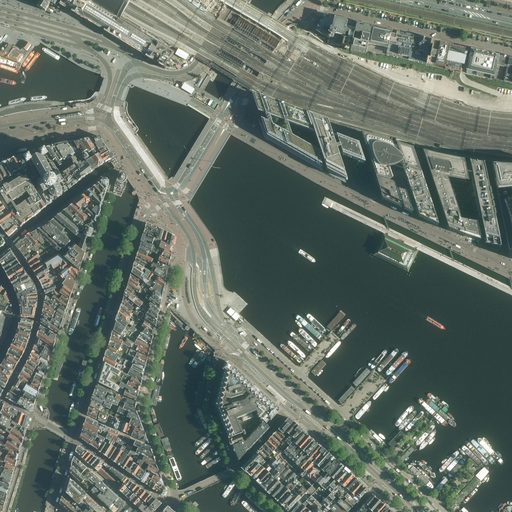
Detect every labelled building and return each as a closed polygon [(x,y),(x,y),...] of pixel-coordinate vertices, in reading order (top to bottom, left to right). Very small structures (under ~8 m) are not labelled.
[(172,52),(119,20),(131,0),(41,0),(40,2),(41,3),(40,4),(39,6),(38,5),(38,6),(40,8),(40,9),(41,8),(42,8),(43,9),(42,10),(43,10),(45,11),(46,10),(46,11),(46,10),(46,8),(47,7),(48,7),(51,2),(55,5),(57,1),(58,0),(64,0),(62,4),(63,4),(63,5),(64,6),(64,5),(66,6),(66,7),(67,8),(78,14),(84,18),(84,17),(95,24),(100,27),(105,30),(106,31),(115,36),(121,40),(140,51),(142,52),(142,53),(157,62),(158,62),(158,63),(159,63),(160,64),(162,65),(163,66),(164,66),(167,60),(170,55),(172,52)] [(323,18),(315,31),(316,31),(329,39),(333,18),(332,18),(328,18),(328,17),(327,17),(326,17),(325,17),(325,16),(323,17),(323,18)] [(329,39),(328,44),(342,46),(342,45),(347,22),(333,18),(329,39)] [(347,22),(342,45),(351,47),(356,24),(349,22),(347,22)] [(351,47),(351,48),(367,51),(372,27),(371,27),(356,24),(351,47)] [(372,27),(367,51),(386,55),(391,32),(391,31),(388,31),(382,29),(375,28),(372,27)] [(391,32),(386,55),(408,60),(413,37),(411,36),(411,35),(406,34),(406,35),(399,33),(394,31),(394,32),(391,32)] [(413,37),(408,60),(415,61),(416,56),(417,51),(420,38),(413,36),(413,37)] [(416,56),(415,61),(426,64),(431,41),(426,40),(426,39),(420,38),(417,51),(421,52),(420,57),(416,56)] [(431,41),(426,64),(435,66),(444,68),(449,45),(444,43),(441,43),(440,42),(440,43),(439,43),(440,42),(431,40),(431,41)] [(27,51),(31,45),(25,41),(21,47),(27,51)] [(0,57),(17,64),(23,56),(18,51),(7,43),(4,48),(3,47),(1,48),(1,49),(0,48),(0,57)] [(449,45),(444,68),(460,72),(462,65),(464,66),(466,54),(464,54),(465,48),(449,45)] [(493,79),(499,56),(471,50),(470,50),(465,73),(483,77),(483,74),(491,76),(490,78),(493,79)] [(507,67),(509,58),(499,56),(493,79),(503,81),(507,67)] [(511,58),(509,58),(507,67),(503,81),(511,83),(511,58)] [(269,100),(245,142),(245,143),(303,176),(310,179),(334,192),(368,210),(371,211),(424,237),(438,244),(446,248),(501,275),(511,279),(511,163),(509,163),(499,162),(486,161),(477,160),(466,158),(446,154),(442,152),(437,150),(428,147),(423,146),(423,145),(418,144),(413,143),(408,142),(399,139),(382,134),(360,128),(332,121),(307,114),(269,100)] [(95,149),(93,146),(89,139),(81,141),(98,166),(104,162),(102,159),(100,156),(98,152),(95,149)] [(79,151),(73,142),(72,143),(71,140),(68,141),(68,143),(76,155),(80,161),(83,158),(81,155),(79,156),(77,153),(79,151)] [(95,149),(104,143),(101,140),(97,143),(93,146),(95,149)] [(98,166),(81,141),(79,141),(79,142),(77,142),(73,142),(79,151),(81,155),(83,158),(84,158),(86,162),(93,170),(98,166)] [(79,182),(92,172),(93,170),(86,162),(82,164),(81,162),(79,164),(77,161),(78,160),(77,159),(76,159),(75,158),(73,159),(73,157),(76,155),(68,143),(63,144),(55,146),(50,147),(49,147),(45,148),(48,153),(53,162),(57,159),(59,162),(64,160),(64,161),(68,159),(69,160),(71,159),(75,165),(69,169),(64,173),(63,171),(59,173),(68,189),(69,189),(79,182)] [(98,152),(106,147),(104,143),(95,149),(98,152)] [(100,156),(108,150),(106,147),(98,152),(100,156)] [(24,157),(26,161),(50,202),(50,203),(51,202),(51,201),(52,200),(53,200),(52,200),(53,197),(54,197),(53,197),(54,197),(55,197),(55,198),(56,198),(57,197),(57,198),(58,198),(58,197),(61,195),(61,196),(62,195),(61,195),(62,194),(63,194),(63,193),(63,192),(63,191),(65,191),(65,192),(66,192),(66,191),(67,191),(68,191),(68,190),(68,189),(48,153),(45,148),(44,149),(44,150),(42,151),(42,150),(40,151),(40,152),(41,153),(32,158),(31,157),(31,156),(29,154),(28,155),(28,156),(27,157),(26,156),(24,157)] [(102,159),(110,154),(108,150),(100,156),(102,159)] [(111,158),(112,157),(110,154),(102,159),(104,162),(107,160),(108,160),(109,160),(111,159),(111,158)] [(30,180),(35,177),(23,156),(22,155),(16,157),(30,180)] [(30,180),(16,157),(11,159),(20,176),(16,178),(23,189),(27,187),(29,189),(35,200),(41,210),(46,207),(39,195),(30,180)] [(20,176),(11,159),(6,162),(16,178),(20,176)] [(23,189),(16,178),(6,162),(0,165),(17,190),(18,192),(16,193),(16,194),(18,195),(34,216),(41,211),(41,210),(35,200),(34,201),(27,190),(29,189),(27,187),(23,189)] [(17,190),(0,165),(0,164),(0,172),(6,182),(8,185),(15,192),(17,190)] [(6,182),(0,172),(0,179),(5,187),(8,185),(6,182)] [(124,190),(127,182),(126,181),(126,180),(127,179),(127,178),(127,177),(126,176),(126,175),(125,174),(125,173),(124,173),(123,173),(122,172),(121,172),(120,172),(115,186),(114,186),(114,193),(121,196),(124,190)] [(15,197),(14,195),(16,194),(16,193),(15,192),(8,185),(5,187),(0,179),(0,199),(1,201),(0,200),(0,219),(8,215),(7,213),(10,211),(11,213),(14,211),(26,223),(32,218),(34,216),(18,195),(15,197)] [(107,190),(109,183),(109,182),(109,181),(108,181),(108,180),(107,180),(107,179),(107,180),(106,179),(105,179),(104,179),(104,180),(100,182),(107,190)] [(46,207),(50,203),(38,182),(34,184),(39,195),(46,207)] [(107,190),(100,182),(97,185),(105,194),(107,190)] [(105,194),(97,185),(92,189),(103,201),(105,194)] [(103,201),(92,189),(85,194),(100,210),(100,209),(103,201)] [(79,219),(85,213),(80,209),(85,204),(98,217),(100,210),(85,194),(80,198),(74,203),(67,209),(74,215),(77,217),(79,219)] [(98,217),(85,204),(80,209),(85,213),(96,222),(98,217)] [(74,220),(72,218),(74,215),(67,209),(61,213),(76,227),(81,222),(79,219),(77,217),(74,220)] [(12,219),(14,220),(15,221),(15,222),(18,225),(21,227),(26,223),(14,211),(11,213),(8,215),(0,219),(0,225),(0,226),(8,221),(10,220),(12,219)] [(79,229),(76,227),(61,213),(61,214),(55,218),(66,227),(68,229),(72,232),(75,234),(79,229)] [(79,219),(81,222),(89,228),(93,230),(96,222),(85,213),(79,219)] [(64,230),(66,227),(55,218),(49,223),(67,238),(72,232),(68,229),(66,231),(64,230)] [(4,231),(15,222),(15,221),(11,224),(8,221),(0,226),(4,231)] [(9,237),(17,229),(15,227),(18,225),(15,222),(4,231),(9,237)] [(93,230),(89,228),(81,222),(76,227),(79,229),(81,230),(83,232),(82,234),(84,234),(83,235),(90,238),(93,230)] [(68,238),(67,238),(49,223),(41,228),(63,247),(63,248),(64,249),(59,253),(79,271),(85,253),(68,238)] [(157,234),(159,229),(148,224),(147,225),(145,229),(154,233),(157,234)] [(63,247),(41,228),(36,231),(58,252),(59,252),(63,248),(63,247)] [(90,238),(83,235),(78,233),(81,230),(79,229),(75,234),(81,239),(81,240),(89,242),(90,238)] [(153,239),(154,233),(145,229),(144,235),(153,239)] [(167,244),(170,234),(164,231),(159,229),(157,234),(154,233),(153,239),(162,242),(167,244)] [(46,260),(56,254),(58,252),(36,231),(30,234),(30,233),(25,237),(34,247),(39,242),(42,246),(46,251),(39,257),(43,262),(46,260)] [(373,256),(374,256),(408,273),(408,272),(419,252),(419,251),(418,251),(417,250),(403,244),(399,242),(386,235),(384,234),(384,235),(383,235),(373,255),(373,256)] [(85,253),(89,242),(81,240),(80,242),(79,241),(78,241),(71,235),(68,238),(85,253)] [(162,242),(153,239),(144,235),(142,242),(150,245),(154,247),(154,246),(161,249),(162,242)] [(34,247),(25,237),(22,240),(16,246),(19,250),(21,253),(23,256),(34,247)] [(27,260),(42,246),(39,242),(34,247),(23,256),(27,260)] [(159,256),(160,253),(160,251),(161,249),(154,246),(154,247),(150,245),(142,242),(140,246),(159,256)] [(171,257),(173,247),(167,244),(162,242),(161,249),(160,251),(163,253),(171,257)] [(39,257),(46,251),(42,246),(27,260),(30,264),(39,257)] [(159,256),(140,246),(139,252),(155,260),(156,261),(157,260),(158,261),(159,256)] [(0,262),(13,253),(10,249),(0,258),(0,257),(0,261),(0,263),(0,262)] [(155,260),(139,252),(137,257),(150,263),(151,264),(154,265),(155,260)] [(2,266),(15,257),(13,253),(0,262),(2,266)] [(170,261),(171,257),(163,253),(163,255),(160,253),(159,256),(170,261)] [(52,264),(62,258),(59,255),(58,254),(48,260),(44,263),(47,267),(52,264)] [(170,261),(159,256),(158,261),(169,266),(170,261)] [(4,270),(18,262),(15,257),(2,266),(4,270)] [(41,263),(43,262),(39,257),(30,264),(32,268),(41,263)] [(150,263),(137,257),(136,260),(149,266),(150,263)] [(62,272),(70,265),(66,261),(62,258),(52,264),(54,268),(54,269),(59,266),(62,272)] [(149,266),(136,260),(135,263),(150,272),(150,270),(148,269),(149,266)] [(168,267),(156,261),(155,260),(154,265),(167,271),(168,267)] [(7,274),(21,266),(18,262),(4,270),(7,274)] [(36,274),(38,278),(54,268),(52,264),(47,267),(44,263),(42,264),(33,270),(36,274)] [(152,273),(150,272),(135,263),(133,268),(151,279),(152,273)] [(165,281),(167,271),(154,265),(151,264),(150,270),(150,272),(152,273),(165,281)] [(71,296),(76,282),(76,280),(79,272),(70,265),(62,272),(59,276),(56,277),(60,282),(59,283),(55,285),(57,290),(58,291),(58,292),(59,293),(60,293),(61,294),(70,299),(71,296)] [(28,277),(27,275),(25,271),(21,266),(7,274),(13,285),(28,277)] [(59,276),(62,272),(59,266),(54,269),(54,268),(38,278),(42,283),(56,277),(59,276)] [(164,289),(150,280),(151,279),(133,268),(132,273),(143,280),(145,281),(144,283),(148,286),(162,296),(164,289)] [(143,280),(132,273),(130,277),(142,285),(143,280)] [(165,281),(152,273),(151,279),(150,280),(164,289),(165,281)] [(15,288),(31,281),(28,277),(13,285),(15,288)] [(59,283),(60,282),(56,277),(42,283),(44,289),(50,286),(55,285),(59,283)] [(146,293),(148,286),(144,283),(143,285),(142,285),(130,277),(129,281),(140,289),(139,293),(144,297),(145,295),(146,293)] [(18,294),(35,287),(31,281),(15,288),(18,294)] [(140,289),(129,281),(128,285),(139,293),(140,289)] [(0,308),(5,311),(11,305),(9,300),(7,295),(4,290),(0,285),(0,308)] [(162,296),(148,286),(146,293),(150,296),(161,303),(162,296)] [(37,295),(36,291),(35,287),(18,294),(19,299),(25,297),(30,296),(37,295)] [(137,293),(128,287),(126,290),(134,296),(137,293)] [(68,305),(60,299),(61,298),(59,296),(60,295),(59,294),(58,294),(58,293),(57,293),(57,292),(56,291),(56,290),(51,292),(53,295),(50,298),(50,297),(49,298),(47,296),(46,296),(45,300),(56,307),(57,308),(59,305),(66,310),(68,305)] [(149,307),(139,299),(141,296),(137,293),(134,296),(126,290),(124,296),(138,305),(136,309),(139,312),(142,313),(144,309),(148,312),(149,307)] [(69,300),(60,295),(59,296),(61,298),(60,299),(68,305),(69,300)] [(161,303),(150,296),(149,297),(145,295),(144,297),(159,308),(160,308),(161,304),(161,303)] [(108,297),(104,296),(99,310),(104,312),(108,297)] [(138,305),(124,296),(123,300),(131,306),(132,304),(135,305),(134,307),(136,309),(138,305)] [(159,308),(144,297),(144,298),(141,296),(139,299),(149,307),(158,313),(160,308),(159,308)] [(56,307),(45,300),(44,305),(54,310),(56,307)] [(139,312),(136,309),(134,307),(131,306),(123,300),(122,305),(137,316),(139,312)] [(181,309),(176,304),(170,310),(176,315),(181,309)] [(54,311),(54,310),(44,305),(44,309),(53,314),(54,311)] [(140,318),(137,316),(122,305),(120,310),(131,318),(133,320),(138,324),(140,318)] [(65,313),(57,308),(56,307),(54,310),(54,311),(56,312),(64,316),(65,313)] [(158,313),(149,307),(148,312),(157,318),(158,313)] [(30,308),(21,309),(21,316),(34,319),(36,308),(30,308)] [(72,334),(73,333),(81,310),(80,309),(80,308),(79,308),(78,308),(77,308),(76,308),(76,309),(76,310),(68,332),(68,333),(68,334),(69,334),(69,335),(69,336),(70,335),(71,335),(72,334)] [(56,316),(54,315),(53,314),(44,309),(43,313),(52,318),(54,319),(56,316)] [(157,318),(148,312),(144,309),(142,313),(156,323),(157,318)] [(186,313),(181,309),(176,315),(180,319),(186,313)] [(130,321),(131,318),(120,310),(118,316),(129,323),(132,326),(136,329),(138,324),(133,320),(133,321),(134,322),(134,323),(130,321)] [(156,323),(142,313),(139,312),(137,316),(140,318),(142,320),(143,317),(146,319),(145,322),(154,329),(156,323)] [(344,312),(329,328),(333,332),(348,316),(344,312)] [(52,318),(43,313),(42,318),(50,323),(52,318)] [(180,319),(185,323),(190,318),(186,313),(180,319)] [(294,317),(321,342),(325,338),(298,313),(294,317)] [(61,324),(63,320),(56,316),(54,319),(61,324)] [(128,326),(129,323),(118,316),(117,320),(116,319),(115,321),(116,322),(133,334),(134,335),(136,329),(132,326),(132,328),(128,326)] [(310,321),(326,336),(330,332),(314,317),(310,321)] [(349,317),(335,333),(339,337),(354,321),(349,317)] [(50,323),(42,318),(41,323),(48,327),(50,323)] [(61,324),(54,319),(52,318),(50,323),(60,329),(61,324)] [(154,329),(145,322),(142,320),(140,318),(138,324),(136,329),(141,332),(142,330),(142,327),(145,329),(153,335),(154,329)] [(190,318),(185,323),(187,325),(190,328),(195,322),(190,318)] [(288,323),(315,348),(319,344),(292,319),(288,323)] [(133,334),(116,322),(113,331),(123,336),(126,338),(129,340),(131,340),(132,338),(133,337),(132,337),(133,334)] [(60,329),(50,323),(48,327),(58,334),(60,329)] [(355,323),(341,338),(345,343),(360,327),(355,323)] [(31,332),(32,327),(19,324),(18,329),(31,332)] [(283,329),(310,354),(314,349),(287,324),(283,329)] [(45,336),(48,330),(45,328),(40,325),(39,332),(45,336)] [(200,327),(195,332),(198,335),(202,339),(207,334),(200,327)] [(29,340),(31,332),(18,329),(16,335),(29,340)] [(152,341),(141,332),(136,329),(134,335),(138,338),(138,335),(141,337),(140,339),(150,347),(151,345),(152,341)] [(153,335),(145,329),(144,332),(142,330),(141,332),(152,341),(152,340),(153,335)] [(55,342),(48,338),(52,333),(48,330),(45,336),(39,332),(37,337),(45,342),(53,348),(55,342)] [(277,335),(305,360),(309,355),(281,330),(277,335)] [(123,336),(113,331),(112,334),(111,334),(111,335),(112,336),(121,340),(123,336)] [(55,342),(57,336),(52,333),(48,338),(55,342)] [(203,340),(209,345),(214,340),(208,334),(203,340)] [(29,340),(16,335),(15,339),(27,345),(29,340)] [(129,342),(125,340),(126,338),(123,336),(121,340),(112,336),(110,341),(123,347),(124,345),(130,347),(130,346),(132,346),(133,343),(134,344),(134,342),(131,340),(129,340),(129,342)] [(272,341),(299,366),(304,361),(276,336),(272,341)] [(41,349),(43,346),(45,342),(37,337),(35,346),(41,349)] [(150,348),(132,338),(131,340),(134,342),(134,344),(149,352),(150,348)] [(394,338),(369,365),(374,369),(399,342),(394,338)] [(27,345),(15,339),(13,344),(25,350),(27,345)] [(209,345),(215,350),(218,347),(218,344),(214,340),(209,345)] [(339,340),(324,356),(329,360),(344,344),(339,340)] [(130,350),(123,347),(110,341),(109,346),(118,350),(120,351),(121,352),(122,349),(126,351),(125,353),(129,355),(130,350)] [(198,341),(197,342),(205,350),(209,352),(209,351),(208,348),(198,341)] [(53,348),(45,342),(43,346),(52,352),(53,348)] [(149,352),(134,344),(133,343),(132,346),(131,349),(148,356),(149,352)] [(400,343),(375,370),(380,374),(405,347),(400,343)] [(25,350),(13,344),(11,348),(23,355),(25,350)] [(41,349),(35,346),(33,351),(38,355),(41,349)] [(49,361),(52,352),(43,346),(41,349),(38,355),(40,356),(42,357),(49,361)] [(117,352),(118,350),(109,346),(108,349),(121,355),(122,352),(121,352),(120,351),(120,353),(117,352)] [(23,355),(11,348),(8,352),(21,359),(23,355)] [(123,358),(120,357),(121,355),(108,349),(107,351),(106,357),(123,366),(124,366),(126,360),(132,363),(134,358),(129,355),(125,353),(123,358)] [(406,349),(381,376),(385,380),(410,353),(406,349)] [(148,357),(130,350),(129,355),(134,358),(146,363),(148,357)] [(39,358),(40,356),(38,355),(33,351),(31,356),(40,361),(41,359),(39,358)] [(8,352),(7,355),(19,362),(21,359),(8,352)] [(192,365),(192,366),(193,367),(194,367),(195,368),(196,368),(196,367),(204,356),(205,356),(205,355),(205,354),(205,353),(205,352),(204,352),(203,352),(202,352),(201,353),(200,353),(192,364),(192,365)] [(412,354),(387,381),(391,385),(416,358),(412,354)] [(7,355),(5,360),(16,367),(19,362),(7,355)] [(43,363),(40,361),(31,356),(29,360),(27,364),(37,371),(38,370),(39,368),(37,367),(37,365),(40,367),(41,367),(43,363)] [(47,366),(49,361),(42,357),(41,359),(40,361),(43,363),(47,366)] [(106,357),(104,362),(120,371),(123,366),(106,357)] [(206,361),(206,362),(203,376),(203,377),(203,378),(204,379),(205,379),(206,379),(207,379),(207,378),(208,377),(211,363),(211,362),(211,361),(211,360),(210,360),(210,359),(210,358),(209,357),(208,358),(207,359),(206,360),(206,361)] [(144,369),(146,363),(134,358),(132,363),(144,370),(144,369)] [(323,358),(308,374),(313,378),(327,362),(323,358)] [(155,381),(155,382),(156,383),(157,383),(158,384),(159,383),(160,382),(164,365),(164,364),(164,363),(164,362),(164,361),(163,360),(163,359),(162,359),(161,360),(161,361),(160,361),(160,362),(159,363),(159,364),(155,381)] [(16,367),(5,360),(2,364),(14,371),(16,367)] [(144,370),(132,363),(126,360),(124,366),(143,376),(144,372),(145,372),(146,370),(144,369),(144,370)] [(88,363),(83,362),(79,376),(83,378),(88,363)] [(122,378),(123,373),(122,372),(120,371),(104,362),(102,367),(97,382),(117,392),(119,387),(121,382),(122,378)] [(216,406),(229,439),(240,434),(243,433),(239,424),(257,415),(258,416),(257,417),(258,418),(259,417),(261,419),(259,422),(256,419),(243,426),(247,436),(245,438),(247,439),(243,443),(242,441),(231,445),(238,462),(270,428),(267,425),(280,410),(228,363),(228,362),(225,363),(215,403),(216,405),(216,406)] [(14,371),(2,364),(0,367),(0,368),(11,375),(14,371)] [(34,378),(35,375),(37,372),(37,371),(27,364),(25,368),(23,371),(34,378)] [(143,376),(124,366),(123,366),(120,371),(122,372),(123,373),(124,374),(126,371),(129,372),(128,375),(131,377),(141,382),(143,376)] [(368,367),(354,383),(358,387),(373,371),(368,367)] [(11,375),(0,368),(0,375),(9,380),(11,375)] [(34,378),(23,371),(20,375),(32,382),(34,378)] [(141,382),(131,377),(130,379),(126,377),(127,375),(124,374),(123,373),(122,378),(140,387),(141,382)] [(9,380),(0,375),(0,380),(6,385),(7,384),(8,381),(9,380)] [(32,382),(20,375),(18,378),(18,379),(23,381),(30,385),(32,382)] [(41,383),(34,378),(32,382),(40,387),(41,383)] [(140,387),(122,378),(121,382),(139,391),(140,387)] [(21,384),(23,381),(18,379),(14,386),(18,388),(19,387),(21,384)] [(39,391),(30,385),(23,381),(21,384),(26,387),(24,390),(19,387),(18,388),(24,392),(23,392),(36,400),(39,391)] [(195,405),(201,406),(205,382),(199,381),(195,405)] [(40,387),(32,382),(30,385),(39,391),(40,387)] [(139,391),(121,382),(119,387),(123,389),(126,390),(138,396),(139,391)] [(385,382),(370,398),(375,402),(389,386),(385,382)] [(117,394),(97,385),(95,390),(106,395),(107,392),(112,394),(111,397),(115,399),(117,394)] [(352,385),(338,401),(342,405),(357,389),(352,385)] [(24,392),(18,388),(14,386),(12,390),(22,397),(23,395),(22,394),(23,392),(24,392)] [(151,405),(156,407),(161,387),(155,386),(151,405)] [(138,396),(126,390),(125,392),(122,391),(123,389),(119,387),(117,392),(121,394),(124,395),(137,401),(138,396)] [(423,393),(448,416),(449,416),(450,416),(451,415),(451,414),(452,414),(452,413),(451,412),(426,389),(424,388),(423,388),(422,389),(422,390),(423,393)] [(22,397),(12,390),(10,394),(20,400),(22,397)] [(111,397),(106,395),(95,390),(93,396),(114,405),(118,407),(121,402),(115,399),(111,397)] [(36,400),(23,392),(22,394),(23,395),(22,397),(34,405),(36,400)] [(20,400),(10,394),(7,398),(18,404),(20,400)] [(136,403),(117,394),(115,399),(121,402),(123,403),(124,403),(127,405),(135,408),(136,403)] [(114,405),(93,396),(92,401),(103,406),(112,410),(114,405)] [(34,405),(22,397),(20,400),(18,404),(19,404),(20,405),(22,406),(25,407),(25,408),(26,408),(28,409),(30,411),(33,410),(34,406),(34,405)] [(418,402),(443,426),(444,426),(445,426),(446,427),(447,426),(448,426),(448,425),(448,424),(448,423),(447,422),(422,399),(421,399),(420,398),(420,399),(419,399),(418,399),(418,400),(418,401),(418,402)] [(426,402),(426,403),(452,427),(453,427),(454,428),(454,427),(455,427),(456,427),(456,426),(456,425),(456,424),(429,399),(428,399),(427,399),(427,400),(426,400),(426,401),(426,402)] [(369,400),(354,416),(358,420),(373,404),(369,400)] [(101,411),(103,406),(92,401),(90,406),(101,411)] [(138,416),(135,408),(127,405),(126,407),(123,406),(124,403),(123,403),(120,408),(138,416)] [(395,421),(396,421),(397,420),(398,420),(399,420),(399,419),(400,419),(410,408),(411,407),(410,406),(410,405),(409,405),(408,405),(407,406),(397,416),(397,417),(396,417),(396,418),(396,419),(396,420),(395,421)] [(101,412),(101,411),(90,406),(88,411),(89,411),(100,416),(101,412)] [(398,424),(398,425),(399,425),(400,425),(401,425),(402,424),(403,424),(404,423),(416,411),(416,410),(416,409),(416,408),(415,407),(414,406),(413,406),(412,407),(399,419),(399,420),(398,421),(398,422),(398,423),(398,424)] [(16,417),(19,412),(10,407),(8,412),(14,415),(16,417)] [(138,416),(120,408),(118,413),(131,419),(141,423),(138,416)] [(197,409),(205,429),(206,429),(207,429),(208,429),(208,428),(209,428),(201,408),(200,408),(199,408),(198,408),(197,409)] [(14,415),(8,412),(3,409),(0,414),(1,414),(11,420),(14,415)] [(402,429),(404,429),(404,428),(405,428),(406,427),(407,426),(420,414),(420,413),(420,412),(421,412),(420,411),(420,410),(419,410),(418,410),(417,410),(417,411),(404,424),(403,425),(403,426),(402,426),(402,427),(402,428),(402,429)] [(100,416),(89,411),(87,415),(98,420),(100,416)] [(19,426),(25,416),(19,412),(16,417),(14,415),(11,420),(19,426)] [(110,426),(114,417),(101,412),(100,416),(98,420),(110,426)] [(404,433),(405,433),(406,432),(407,432),(408,431),(409,431),(409,430),(410,430),(423,416),(424,415),(424,414),(424,413),(424,412),(423,412),(422,412),(421,412),(420,413),(407,427),(407,428),(406,428),(406,429),(405,430),(405,431),(404,432),(404,433)] [(19,426),(11,420),(1,414),(0,414),(0,415),(0,427),(4,430),(22,442),(24,436),(25,435),(26,430),(19,426)] [(28,424),(30,418),(25,416),(19,426),(26,430),(28,424)] [(101,425),(87,418),(86,418),(85,423),(100,429),(101,425)] [(283,434),(293,422),(289,418),(278,430),(283,434)] [(144,431),(141,423),(131,419),(129,424),(132,426),(144,431)] [(483,424),(483,425),(504,445),(505,445),(506,446),(507,446),(508,446),(509,446),(509,445),(509,444),(509,443),(508,443),(508,442),(508,441),(508,440),(507,440),(487,421),(486,421),(485,421),(484,422),(483,422),(483,423),(483,424)] [(290,436),(298,427),(293,422),(283,434),(285,436),(287,438),(288,437),(286,435),(288,434),(290,436)] [(100,429),(85,423),(84,425),(83,428),(100,436),(102,431),(100,429)] [(156,425),(161,437),(164,436),(159,423),(156,425)] [(146,437),(144,431),(132,426),(130,430),(146,437)] [(286,449),(293,441),(291,439),(293,437),(295,439),(303,431),(298,427),(290,436),(288,437),(287,438),(285,440),(284,441),(283,442),(281,445),(286,449)] [(100,436),(83,428),(82,433),(95,439),(96,437),(100,439),(99,441),(102,443),(108,433),(106,432),(102,431),(100,436)] [(118,433),(109,428),(108,428),(106,432),(108,433),(113,435),(116,437),(118,433)] [(417,448),(417,449),(417,450),(418,450),(419,450),(420,450),(421,449),(436,432),(436,431),(436,430),(435,429),(434,429),(433,429),(433,430),(432,430),(417,446),(417,447),(417,448)] [(19,455),(22,442),(4,430),(2,436),(0,440),(0,442),(6,446),(19,455)] [(146,437),(130,430),(129,434),(131,436),(148,443),(146,437)] [(283,434),(278,430),(275,433),(284,441),(285,440),(283,438),(285,436),(283,434)] [(372,430),(370,433),(384,446),(385,446),(386,446),(387,446),(387,445),(387,444),(387,443),(386,442),(372,430)] [(194,445),(194,446),(194,447),(196,447),(197,447),(198,447),(198,446),(199,446),(200,445),(211,435),(211,434),(211,433),(211,432),(210,432),(210,431),(209,431),(208,431),(207,431),(196,442),(195,443),(195,444),(194,445)] [(284,460),(307,435),(305,433),(303,431),(295,439),(293,441),(286,449),(284,451),(287,454),(284,456),(281,454),(279,456),(284,460)] [(393,448),(405,435),(401,431),(388,444),(393,448)] [(99,441),(95,439),(82,433),(80,438),(98,450),(102,443),(99,441)] [(102,454),(113,435),(108,433),(102,443),(98,450),(102,454)] [(130,438),(118,433),(116,437),(118,438),(123,440),(128,442),(130,438)] [(284,441),(275,433),(272,436),(279,443),(281,440),(283,442),(284,441)] [(422,453),(422,454),(423,453),(424,453),(425,452),(426,452),(426,451),(427,451),(429,449),(430,448),(431,446),(433,444),(434,442),(435,441),(437,439),(438,437),(438,436),(438,435),(437,435),(437,434),(436,434),(435,434),(435,435),(433,437),(431,439),(429,441),(427,443),(425,445),(424,448),(423,448),(423,449),(422,450),(422,451),(422,452),(422,453)] [(107,457),(114,445),(115,442),(118,438),(116,437),(113,435),(102,454),(107,457)] [(243,440),(240,435),(228,440),(229,442),(230,441),(231,445),(243,440)] [(288,463),(290,461),(292,459),(311,438),(307,435),(284,460),(288,463)] [(276,447),(279,444),(282,448),(280,450),(283,452),(284,451),(286,449),(281,445),(279,443),(272,436),(269,440),(276,447)] [(173,451),(168,437),(161,439),(166,453),(173,451)] [(195,454),(196,454),(197,454),(198,454),(199,453),(200,453),(201,452),(212,441),(213,440),(212,439),(212,438),(211,437),(210,437),(210,438),(209,438),(198,449),(197,450),(196,451),(196,452),(196,453),(195,453),(195,454)] [(495,452),(481,438),(480,438),(479,438),(478,437),(477,437),(476,437),(476,438),(476,439),(476,440),(476,441),(476,442),(477,442),(490,455),(496,460),(497,460),(498,460),(499,460),(499,459),(499,458),(499,457),(495,452)] [(112,460),(123,440),(118,438),(115,442),(118,444),(116,447),(114,445),(107,457),(112,460)] [(150,447),(136,441),(130,438),(128,442),(128,443),(134,445),(139,448),(152,454),(150,447)] [(291,467),(293,464),(296,462),(314,442),(311,438),(292,459),(294,461),(292,463),(290,461),(288,463),(289,464),(291,467)] [(128,443),(128,442),(123,440),(112,460),(116,463),(128,443)] [(280,450),(276,447),(269,440),(266,443),(274,451),(276,449),(278,451),(276,453),(279,456),(281,454),(283,452),(280,450)] [(299,466),(318,445),(314,442),(296,462),(298,464),(295,466),(293,464),(291,467),(294,469),(295,470),(299,466)] [(495,460),(479,445),(479,444),(478,444),(477,443),(476,443),(475,442),(474,442),(473,442),(473,443),(473,444),(474,445),(474,446),(475,447),(492,464),(493,464),(494,465),(495,464),(496,464),(496,463),(497,462),(496,461),(495,460)] [(121,467),(131,450),(134,445),(128,443),(116,463),(121,467)] [(198,457),(198,458),(199,458),(199,459),(200,459),(201,459),(202,459),(213,448),(214,447),(214,446),(215,446),(215,445),(215,444),(215,443),(214,443),(213,443),(212,443),(212,444),(211,444),(210,444),(199,455),(199,456),(198,457)] [(279,456),(276,453),(274,451),(266,443),(263,446),(271,454),(272,452),(275,454),(273,456),(276,459),(279,456)] [(400,458),(403,461),(416,447),(413,444),(400,458)] [(303,469),(322,448),(318,445),(299,466),(303,469)] [(469,450),(470,450),(489,468),(490,469),(491,469),(492,469),(493,469),(494,468),(494,467),(494,466),(493,465),(474,446),(473,446),(472,445),(471,445),(470,445),(469,445),(468,445),(468,446),(468,447),(468,448),(469,448),(469,449),(469,450)] [(19,455),(6,446),(5,448),(5,449),(0,447),(0,451),(17,461),(19,455)] [(81,456),(86,451),(79,446),(78,447),(76,452),(81,456)] [(273,456),(271,454),(263,446),(259,450),(269,458),(270,460),(273,463),(274,461),(273,460),(274,459),(275,460),(276,459),(273,456)] [(461,449),(462,450),(480,467),(481,467),(482,467),(483,467),(484,467),(484,466),(484,465),(484,464),(483,463),(466,447),(464,446),(463,446),(462,446),(462,447),(461,447),(461,448),(461,449)] [(452,447),(436,465),(435,466),(435,467),(435,468),(435,469),(436,470),(437,470),(438,470),(438,469),(439,469),(456,450),(456,449),(456,448),(455,448),(455,447),(454,447),(453,447),(452,447)] [(155,462),(152,454),(139,448),(136,453),(155,462)] [(303,476),(325,452),(322,448),(303,469),(305,471),(303,473),(301,471),(299,473),(300,475),(302,477),(303,476)] [(213,451),(202,462),(201,462),(201,463),(201,464),(201,465),(202,465),(203,465),(204,465),(205,465),(216,454),(217,454),(217,453),(218,452),(218,451),(218,450),(219,449),(218,449),(217,449),(217,450),(216,450),(215,450),(214,451),(213,451)] [(126,470),(132,459),(129,457),(131,454),(134,456),(136,453),(131,450),(121,467),(126,470)] [(269,458),(259,450),(256,453),(261,458),(264,460),(265,459),(267,460),(269,458)] [(17,461),(0,451),(0,457),(0,458),(0,459),(4,461),(15,466),(17,461)] [(83,459),(89,453),(86,451),(81,456),(80,457),(83,459)] [(456,451),(440,469),(440,470),(439,470),(440,471),(440,472),(441,472),(442,472),(443,472),(460,454),(460,453),(460,452),(459,452),(459,451),(458,451),(457,451),(456,451)] [(305,477),(306,477),(307,478),(307,479),(308,480),(330,456),(325,452),(303,476),(305,477)] [(86,462),(92,455),(89,453),(83,459),(85,461),(86,462)] [(155,462),(136,453),(134,456),(133,458),(138,460),(143,463),(158,470),(155,462)] [(247,473),(261,458),(256,453),(255,455),(254,454),(245,464),(246,465),(243,467),(242,468),(247,473)] [(460,455),(459,456),(458,456),(458,457),(457,457),(444,472),(443,473),(443,474),(444,475),(445,476),(446,476),(447,475),(448,475),(461,461),(461,460),(462,459),(462,458),(463,457),(463,456),(463,455),(463,454),(461,455),(460,455)] [(90,464),(95,457),(92,455),(86,462),(89,464),(90,464)] [(206,466),(206,467),(207,468),(208,469),(209,468),(220,461),(220,460),(221,460),(221,459),(221,458),(222,457),(221,456),(220,456),(219,456),(218,457),(217,457),(207,465),(206,465),(206,466)] [(260,486),(271,475),(268,472),(271,468),(274,471),(280,465),(278,463),(280,460),(282,462),(284,460),(279,456),(276,459),(275,460),(274,461),(273,463),(256,481),(260,486)] [(315,482),(316,481),(335,460),(330,456),(308,480),(307,481),(310,484),(311,483),(310,482),(312,479),(315,482)] [(89,470),(75,457),(74,457),(74,459),(72,466),(82,475),(84,472),(86,474),(90,471),(90,470),(89,469),(89,470)] [(92,467),(99,460),(95,457),(90,464),(92,467)] [(169,459),(178,481),(182,479),(174,457),(169,459)] [(131,473),(135,466),(137,463),(138,460),(133,458),(132,459),(126,470),(131,473)] [(260,467),(264,463),(265,462),(264,460),(261,458),(247,473),(251,477),(260,467)] [(33,461),(28,459),(23,478),(28,480),(33,461)] [(103,466),(102,465),(103,463),(99,460),(92,467),(98,471),(103,466)] [(135,476),(141,467),(143,463),(138,460),(137,463),(139,464),(137,468),(135,466),(131,473),(135,476)] [(256,481),(273,463),(270,460),(267,464),(265,462),(264,463),(267,466),(263,470),(260,467),(251,477),(256,481)] [(265,490),(289,464),(288,463),(284,460),(282,462),(284,464),(282,466),(280,465),(274,471),(273,472),(276,474),(273,477),(271,475),(260,486),(265,490)] [(316,490),(340,464),(335,460),(316,481),(318,484),(314,488),(316,490)] [(436,471),(422,461),(421,460),(420,460),(419,460),(419,461),(418,461),(418,462),(418,463),(419,463),(419,464),(432,476),(433,476),(434,476),(436,476),(437,476),(437,475),(437,474),(437,473),(436,472),(436,471)] [(448,477),(448,478),(449,479),(450,479),(451,478),(463,465),(464,465),(464,464),(464,463),(465,463),(465,462),(465,461),(465,460),(464,460),(463,460),(463,461),(462,461),(461,461),(461,462),(460,463),(448,475),(448,476),(448,477)] [(14,472),(15,467),(4,462),(2,467),(14,472)] [(161,478),(158,470),(143,463),(141,467),(146,470),(149,471),(151,472),(161,478)] [(413,464),(414,465),(414,466),(415,467),(417,469),(435,485),(438,482),(420,466),(418,464),(416,463),(415,463),(414,463),(413,463),(413,464)] [(270,494),(280,483),(278,480),(281,477),(284,479),(290,472),(294,469),(291,467),(289,464),(265,490),(270,494)] [(321,494),(327,487),(344,469),(340,464),(316,490),(321,494)] [(410,465),(409,465),(408,465),(408,466),(408,467),(408,468),(409,469),(409,470),(410,471),(411,472),(429,488),(430,488),(431,489),(433,488),(433,487),(434,487),(434,486),(434,485),(434,484),(433,483),(415,468),(414,467),(413,466),(412,466),(411,466),(410,465)] [(108,487),(98,478),(90,471),(86,474),(84,477),(82,475),(72,466),(70,472),(82,483),(90,491),(95,486),(101,491),(103,493),(108,487)] [(102,475),(107,470),(103,466),(98,471),(102,475)] [(14,472),(2,467),(1,467),(0,469),(0,471),(12,477),(14,472)] [(140,480),(144,472),(146,470),(141,467),(135,476),(140,480)] [(450,509),(451,508),(453,508),(454,508),(455,507),(457,506),(458,505),(460,504),(461,503),(487,475),(488,473),(488,472),(488,471),(488,469),(488,468),(487,468),(486,467),(484,467),(482,468),(481,469),(455,497),(454,499),(453,500),(452,502),(451,503),(451,505),(451,506),(450,507),(450,509)] [(125,478),(120,474),(111,468),(109,470),(122,481),(125,478)] [(338,485),(349,473),(344,469),(327,487),(332,492),(335,488),(332,486),(335,482),(338,485)] [(105,478),(110,473),(107,470),(102,475),(105,478)] [(12,477),(0,471),(0,476),(11,482),(12,477)] [(145,483),(148,477),(151,472),(149,471),(147,474),(144,472),(140,480),(144,483),(145,483)] [(275,499),(298,473),(296,471),(293,474),(290,472),(284,479),(287,482),(284,486),(280,483),(270,494),(275,499)] [(164,486),(162,479),(161,478),(151,472),(148,477),(152,479),(155,481),(151,488),(154,490),(160,494),(163,496),(166,491),(164,486)] [(123,484),(110,473),(105,478),(118,490),(123,484)] [(300,475),(299,473),(298,473),(275,499),(280,503),(298,483),(295,480),(300,475)] [(338,494),(353,477),(349,473),(338,485),(335,488),(332,492),(327,497),(325,498),(326,499),(330,503),(333,499),(334,498),(331,495),(333,494),(333,495),(334,494),(333,493),(335,491),(338,494)] [(11,482),(0,476),(0,479),(1,480),(1,482),(9,486),(11,482)] [(87,494),(73,481),(69,477),(64,491),(77,503),(81,507),(84,503),(86,501),(84,498),(87,494)] [(349,492),(351,489),(358,481),(353,477),(338,494),(336,496),(340,499),(341,500),(343,498),(344,496),(346,494),(344,492),(346,489),(349,492)] [(449,480),(446,478),(436,489),(439,491),(449,480)] [(233,481),(226,493),(226,494),(226,495),(226,496),(227,496),(228,496),(229,496),(230,496),(230,495),(237,483),(237,482),(237,481),(236,481),(235,480),(234,480),(234,481),(233,481)] [(351,498),(354,495),(356,493),(363,486),(358,481),(351,489),(354,491),(351,494),(349,492),(346,494),(344,496),(346,498),(349,501),(351,498)] [(0,486),(8,490),(9,486),(1,482),(0,483),(0,486)] [(237,484),(229,497),(229,498),(229,499),(230,499),(231,499),(240,486),(240,485),(240,484),(239,483),(238,483),(238,484),(237,484)] [(284,507),(302,487),(302,486),(299,489),(297,487),(300,484),(298,483),(280,503),(282,506),(281,506),(283,508),(284,507)] [(122,493),(127,487),(123,484),(118,490),(122,493)] [(8,490),(0,486),(0,490),(7,494),(8,490)] [(95,486),(90,491),(96,497),(101,491),(95,486)] [(241,486),(231,502),(234,504),(245,488),(241,486)] [(287,511),(288,511),(305,494),(306,495),(307,494),(310,496),(311,494),(312,495),(316,490),(314,488),(312,486),(308,490),(307,489),(306,490),(303,486),(302,487),(284,507),(287,510),(286,511),(287,511)] [(361,497),(368,490),(363,486),(356,493),(361,497)] [(120,498),(108,487),(103,493),(101,491),(96,497),(110,509),(120,498)] [(125,496),(130,490),(127,487),(122,493),(125,496)] [(147,502),(152,497),(147,493),(142,490),(138,487),(134,492),(134,493),(129,499),(132,502),(135,505),(139,508),(143,503),(145,504),(147,502)] [(464,502),(464,503),(464,504),(465,504),(466,504),(467,503),(468,503),(468,502),(477,492),(478,491),(478,490),(477,489),(476,489),(475,488),(475,489),(474,489),(465,499),(465,500),(464,500),(464,501),(464,502)] [(129,499),(134,493),(130,490),(125,496),(129,499)] [(321,494),(316,490),(312,495),(305,502),(302,506),(296,511),(304,511),(308,509),(310,506),(321,494)] [(77,503),(64,491),(63,496),(69,502),(71,501),(73,502),(71,504),(74,507),(77,503)] [(247,497),(263,511),(264,511),(268,509),(250,493),(247,497)] [(106,511),(87,494),(84,498),(86,501),(84,503),(87,506),(81,511),(106,511)] [(296,511),(302,506),(300,504),(303,501),(305,502),(312,495),(311,494),(310,496),(307,494),(306,495),(305,494),(288,511),(289,511),(296,511)] [(313,511),(326,499),(325,498),(324,497),(321,494),(310,506),(311,507),(312,506),(314,507),(310,511),(308,509),(304,511),(313,511)] [(360,511),(373,511),(381,503),(372,495),(358,510),(360,511)] [(74,507),(71,504),(69,502),(63,496),(61,503),(62,504),(61,505),(64,508),(65,507),(70,511),(74,507)] [(155,511),(162,503),(152,497),(147,502),(151,506),(155,511)] [(112,511),(117,511),(125,504),(125,503),(120,498),(110,509),(112,511)] [(262,511),(248,498),(245,501),(257,511),(262,511)] [(350,509),(356,502),(351,498),(349,501),(346,498),(345,500),(343,498),(341,500),(350,509)] [(321,511),(319,510),(323,505),(329,510),(330,509),(327,506),(330,503),(326,499),(313,511),(321,511)] [(346,511),(337,502),(333,499),(330,503),(340,511),(346,511)] [(337,502),(346,511),(347,511),(350,509),(341,500),(340,499),(337,502)] [(191,501),(187,504),(194,511),(198,511),(200,511),(191,501)] [(241,503),(242,505),(249,511),(256,511),(245,502),(243,501),(241,503)] [(81,511),(87,506),(84,503),(81,507),(77,503),(74,507),(76,509),(75,511),(81,511)] [(153,511),(155,511),(151,506),(149,508),(145,504),(143,503),(139,508),(142,511),(153,511)] [(340,511),(330,503),(327,506),(330,509),(333,511),(340,511)] [(381,511),(386,507),(381,503),(373,511),(381,511)]
